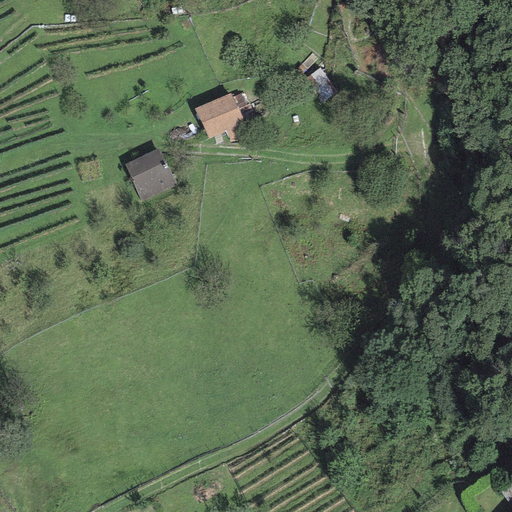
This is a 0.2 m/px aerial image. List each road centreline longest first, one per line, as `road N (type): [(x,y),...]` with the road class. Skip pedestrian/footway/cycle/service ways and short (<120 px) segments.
road 1 (track): [(107,511),(320,397),(413,286),(426,253),(413,143)]
road 2 (track): [(413,143),(330,159),(148,142)]
